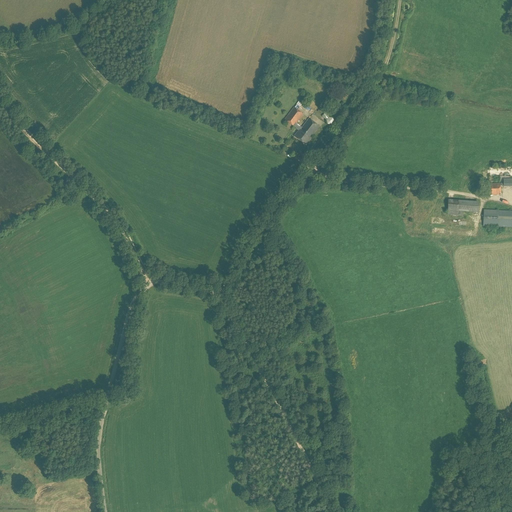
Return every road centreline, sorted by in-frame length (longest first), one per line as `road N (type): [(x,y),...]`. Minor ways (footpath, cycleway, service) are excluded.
road 1 (track): [(331,511),(217,290)]
road 2 (track): [(152,281),(106,211),(0,101)]
road 3 (track): [(314,171),(511,205)]
road 4 (track): [(314,171),(377,79),(399,0)]
road 5 (track): [(217,290),(233,280),(270,216),(314,171)]
road 6 (unclassified): [(105,400),(133,303),(152,281)]
